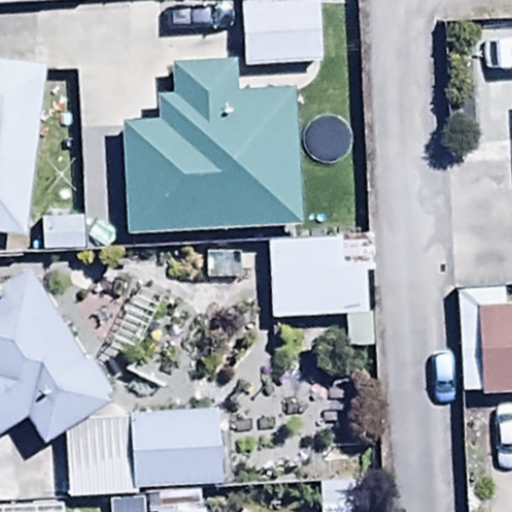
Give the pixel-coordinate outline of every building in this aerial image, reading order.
[(240,7),(242,74),(317,72),(316,5),(240,7)] [(43,74),(0,68),(0,241),(23,244),(43,74)] [(123,130),(127,244),(297,238),(293,103),(232,105),(231,71),(173,72),(174,101),(155,101),(156,128),(123,130)] [(265,247),(267,324),(366,322),(365,275),(344,275),(343,245),(265,247)] [(0,439),(26,425),(42,454),(64,441),(64,507),(139,506),(139,493),(217,492),(216,422),(96,424),(107,417),(32,282),(0,300),(0,439)] [(511,399),(511,312),(504,313),(504,301),(453,302),(454,400),(511,399)] [(372,450),(319,450),(319,484),(372,484),(372,450)]
